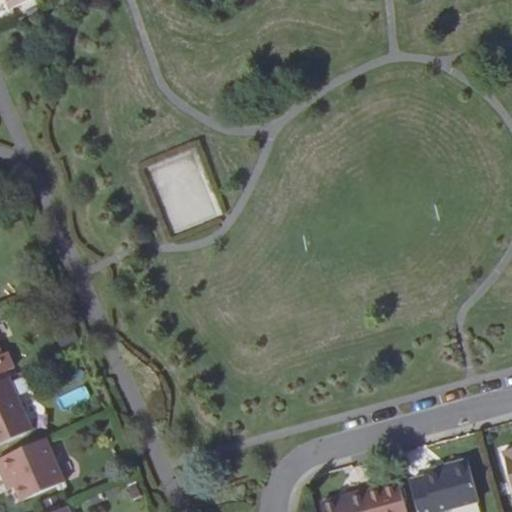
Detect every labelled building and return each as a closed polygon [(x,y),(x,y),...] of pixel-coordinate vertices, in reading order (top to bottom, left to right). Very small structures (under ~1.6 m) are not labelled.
[(8,0),(12,9),(32,0),(8,0)] [(8,378),(0,381),(0,445),(32,431),(8,378)] [(47,439),(0,458),(0,470),(6,484),(12,481),(15,488),(21,501),(66,482),(47,439)] [(511,449),(502,452),(511,487),(511,449)] [(443,473),(469,466),(468,462),(441,469),(443,473)] [(445,511),(480,503),(469,466),(443,473),(441,469),(425,473),(426,478),(412,482),(420,511),(445,511)] [(12,481),(6,484),(9,491),(15,488),(12,481)] [(393,511),(387,488),(347,497),(347,498),(321,505),(323,511),(393,511)]
